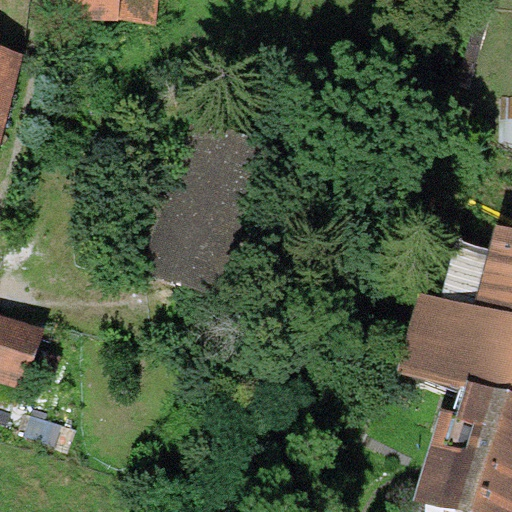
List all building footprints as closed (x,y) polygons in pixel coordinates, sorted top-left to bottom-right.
[(62,0),(61,21),(119,26),(120,23),(159,26),(161,0),(62,0)] [(0,55),(0,135),(18,60),(0,55)] [(151,256),(145,280),(224,304),(272,148),(192,123),(168,202),(151,256)] [(151,256),(168,202),(147,196),(130,250),(151,256)] [(492,255),(459,245),(440,305),(422,300),(400,377),(465,394),(511,407),(511,236),(499,232),(492,255)] [(43,333),(0,319),(0,385),(24,393),(31,371),(37,351),(43,333)] [(62,359),(37,351),(31,371),(56,378),(62,359)] [(511,511),(511,407),(465,394),(457,420),(440,416),(413,505),(437,511),(511,511)]
